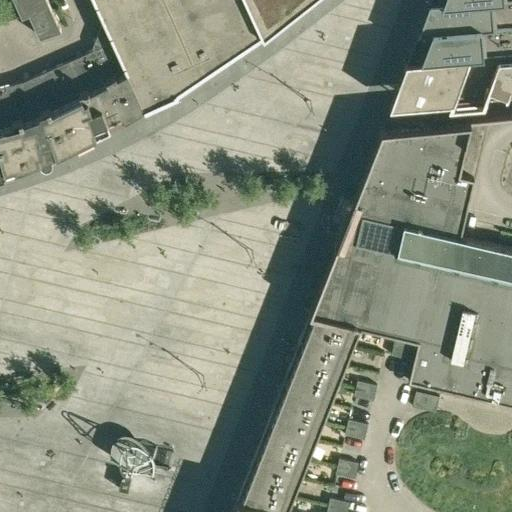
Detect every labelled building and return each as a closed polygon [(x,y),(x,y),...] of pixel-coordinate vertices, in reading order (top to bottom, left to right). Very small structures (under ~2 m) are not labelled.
[(28,12),(39,36),(60,28),(47,0),(14,0),(21,15),(28,12)] [(95,0),(105,22),(143,107),(144,107),(144,108),(175,91),(173,88),(204,69),(203,66),(228,51),(229,53),(261,33),(261,34),(259,28),(258,28),(256,22),(255,22),(255,21),(244,0),(95,0)] [(244,0),(255,21),(255,22),(256,22),(258,28),(259,28),(261,34),(263,32),(283,16),(283,17),(285,15),(284,14),(302,0),(303,0),(304,0),(303,0),(244,0)] [(511,0),(426,0),(427,0),(418,26),(417,28),(408,54),(407,54),(406,56),(407,56),(406,58),(511,48),(511,0)] [(101,24),(91,50),(30,78),(56,151),(75,145),(115,124),(114,123),(125,119),(143,108),(143,107),(105,22),(101,24)] [(389,103),(452,97),(449,103),(483,100),(485,94),(500,93),(511,91),(511,48),(404,58),(388,103),(389,103)] [(57,152),(56,151),(30,78),(23,81),(0,87),(0,157),(4,172),(6,171),(26,165),(25,163),(44,157),(46,157),(45,156),(57,152)] [(511,511),(511,113),(470,117),(381,125),(351,202),(343,223),(337,238),(309,311),(230,511),(511,511)] [(110,440),(108,446),(109,452),(112,456),(117,461),(126,467),(137,472),(145,474),(149,473),(152,471),(153,467),(153,462),(151,456),(149,451),(142,442),(134,436),(126,432),(120,432),(115,435),(110,440)] [(118,488),(128,490),(131,475),(121,473),(118,488)]
